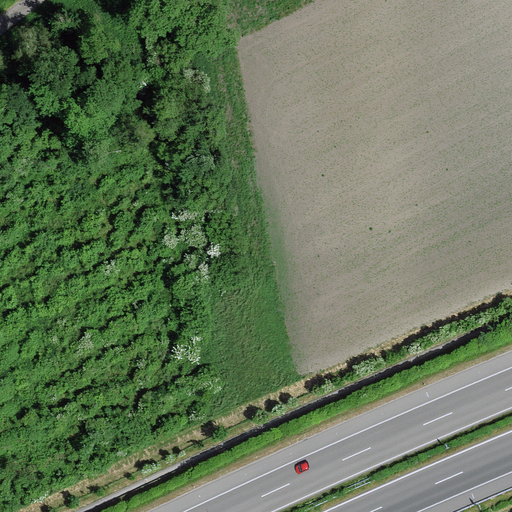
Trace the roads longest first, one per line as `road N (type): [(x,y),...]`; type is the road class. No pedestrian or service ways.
road 1 (motorway): [(511,387),(228,511)]
road 2 (motorway): [(370,511),(511,451)]
